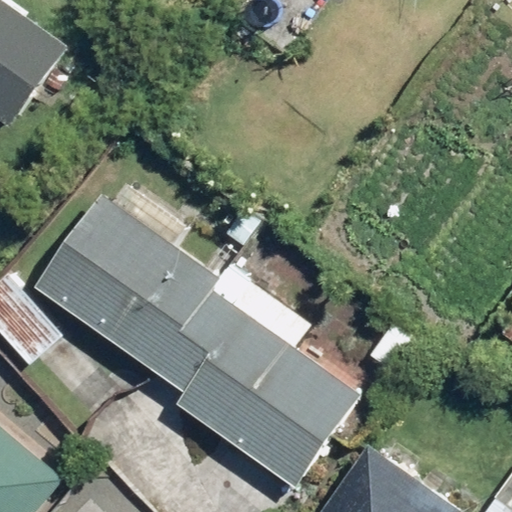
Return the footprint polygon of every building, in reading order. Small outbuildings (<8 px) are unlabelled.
[(0,120),(12,130),(68,53),(0,3),(0,120)] [(38,292),(48,298),(193,394),(179,415),(300,496),(366,397),(295,350),(312,325),(226,268),(220,277),(183,252),(199,228),(132,183),(115,207),(101,198),(38,292)] [(69,342),(12,274),(0,284),(0,331),(34,372),(69,342)] [(511,313),(500,329),(511,337),(511,313)] [(432,337),(398,314),(367,360),(401,383),(432,337)] [(0,511),(35,511),(66,473),(0,420),(0,511)] [(316,511),(453,511),(459,504),(364,441),(316,511)] [(511,511),(511,481),(489,511),(511,511)]
